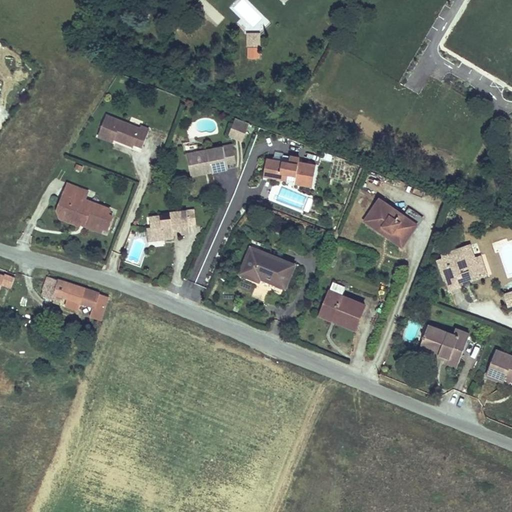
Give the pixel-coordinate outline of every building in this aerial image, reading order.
[(206,0),(204,0),(199,5),(217,25),(224,19),(206,0)] [(260,34),(249,34),(249,46),(260,46),(260,34)] [(251,47),(251,58),(260,58),(260,47),(251,47)] [(141,128),(107,115),(99,137),(114,143),(115,140),(116,137),(135,144),(143,147),(150,129),(141,126),(141,128)] [(242,140),(250,122),(236,116),(228,135),(242,140)] [(135,144),(116,137),(115,140),(134,147),(135,144)] [(236,162),(233,145),(224,147),(227,164),(236,162)] [(224,147),(187,154),(191,173),(212,169),(212,172),(228,169),(224,147)] [(299,165),(300,158),(284,155),(284,158),(274,157),(274,160),(299,165)] [(313,186),(317,166),(309,164),(310,160),(300,158),(299,165),(274,160),(267,159),(265,169),(272,171),(271,177),(289,180),(290,172),(297,174),(295,183),(313,186)] [(266,181),(262,190),(270,193),(274,183),(266,181)] [(66,190),(80,195),(82,189),(68,184),(66,190)] [(102,228),(108,230),(113,216),(109,214),(111,209),(85,200),(89,192),(82,189),(80,195),(66,190),(62,200),(67,202),(64,212),(72,215),(70,221),(81,226),(82,221),(94,226),(94,228),(101,231),(102,228)] [(404,216),(381,199),(366,221),(403,246),(423,217),(410,208),(404,216)] [(67,202),(62,200),(58,210),(61,218),(70,221),(72,215),(64,212),(67,202)] [(174,235),(191,233),(190,225),(188,210),(171,212),(172,215),(172,218),(151,220),(152,227),(153,237),(164,236),(164,239),(174,238),(174,235)] [(195,210),(188,210),(190,225),(197,225),(195,210)] [(164,239),(164,236),(153,237),(152,227),(149,227),(150,241),(164,239)] [(261,277),(286,287),(295,265),(263,252),(266,244),(255,240),(242,273),(260,280),(261,277)] [(475,259),(471,245),(444,255),(447,264),(444,265),(448,277),(447,278),(447,279),(451,289),(462,286),(460,282),(472,278),(473,279),(484,276),(481,267),(484,267),(481,257),(475,259)] [(447,264),(444,257),(438,259),(445,280),(447,279),(447,278),(448,277),(444,265),(447,264)] [(15,278),(5,275),(5,277),(2,285),(12,288),(15,278)] [(110,298),(50,277),(46,291),(51,293),(49,298),(55,300),(54,302),(59,304),(62,296),(69,298),(66,306),(79,311),(82,303),(94,307),(93,312),(103,315),(110,298)] [(334,283),(330,291),(342,296),(346,288),(334,283)] [(358,325),(366,305),(342,296),(330,291),(321,315),(332,320),(334,316),(358,325)] [(102,320),(103,315),(93,312),(91,316),(102,320)] [(358,325),(334,316),(332,320),(356,330),(358,325)] [(458,367),(470,334),(456,329),(454,335),(429,325),(422,344),(432,347),(431,350),(447,356),(446,359),(445,362),(458,367)] [(446,359),(447,356),(431,350),(432,347),(422,344),(420,349),(446,359)] [(511,356),(498,350),(488,375),(504,382),(505,378),(511,380),(511,356)]
